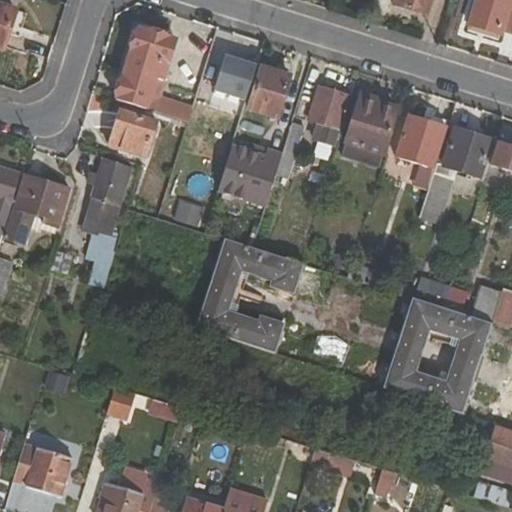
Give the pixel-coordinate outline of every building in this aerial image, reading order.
[(396,0),(395,5),(428,15),(432,0),(396,0)] [(511,0),(475,0),(468,25),(504,36),(505,31),(511,33),(511,0)] [(0,5),(0,50),(3,51),(17,11),(0,5)] [(116,100),(184,121),(189,107),(153,95),(157,81),(162,83),(175,40),(138,29),(116,100)] [(261,68),(248,109),(277,119),(290,77),(261,68)] [(316,125),(311,141),(333,148),(348,96),(319,87),(308,122),(316,125)] [(360,96),(343,152),(381,164),(398,108),(360,96)] [(146,158),(159,116),(121,104),(108,146),(146,158)] [(395,159),(435,171),(448,129),(409,117),(395,159)] [(304,127),(293,124),(282,157),(276,175),(288,179),(304,127)] [(511,137),(511,128),(502,126),(500,135),(511,137)] [(448,129),(435,171),(420,217),(440,223),(454,180),(448,178),(451,169),(479,178),(490,142),(448,129)] [(212,142),(231,148),(234,139),(215,134),(212,142)] [(511,147),(496,143),(489,165),(511,172),(511,147)] [(253,148),(251,155),(265,159),(267,152),(253,148)] [(282,157),(267,152),(265,159),(251,155),(231,149),(217,193),(250,204),(253,196),(268,201),(276,175),(282,157)] [(104,160),(83,229),(99,234),(111,237),(132,170),(104,160)] [(0,241),(20,173),(0,167),(0,241)] [(35,217),(44,220),(43,225),(57,229),(68,189),(24,175),(5,240),(25,246),(35,217)] [(361,233),(366,217),(355,213),(350,229),(361,233)] [(99,234),(96,246),(112,250),(116,239),(111,237),(99,234)] [(303,266),(301,265),(252,250),(224,241),(196,329),(274,354),(284,325),(260,316),(258,321),(229,312),(241,273),(271,282),(270,287),(294,295),(303,266)] [(343,241),(334,267),(349,272),(358,246),(343,241)] [(114,251),(112,250),(96,246),(90,244),(86,259),(94,261),(88,285),(104,289),(114,251)] [(0,295),(1,296),(13,264),(0,259),(0,295)] [(379,272),(353,264),(348,280),(375,289),(379,272)] [(418,290),(447,300),(452,284),(423,274),(418,290)] [(511,295),(503,293),(495,324),(509,328),(511,316),(511,295)] [(444,310),(411,300),(382,389),(463,415),(491,325),(444,310)] [(166,358),(152,401),(175,407),(179,395),(188,365),(166,358)] [(112,386),(103,412),(124,420),(134,394),(112,386)] [(179,395),(175,407),(182,410),(195,414),(198,401),(179,395)] [(201,413),(212,417),(216,404),(205,400),(201,413)] [(392,430),(405,434),(414,405),(401,401),(392,430)] [(423,417),(442,424),(446,411),(427,405),(423,417)] [(485,458),(494,429),(480,425),(471,454),(485,458)] [(494,429),(485,458),(484,462),(511,470),(511,430),(495,426),(494,429)] [(25,445),(13,483),(46,492),(47,488),(63,492),(73,460),(25,445)] [(303,446),(299,462),(311,466),(316,450),(303,446)] [(316,450),(311,466),(344,475),(348,460),(316,450)] [(344,475),(351,477),(355,462),(348,460),(344,475)] [(386,498),(394,473),(382,470),(374,494),(386,498)] [(98,511),(149,511),(154,498),(158,485),(145,481),(140,495),(106,485),(98,511)] [(511,491),(485,484),(480,499),(509,509),(511,498),(511,491)] [(47,488),(46,492),(61,497),(63,492),(47,488)] [(165,511),(168,502),(154,498),(149,511),(165,511)] [(223,511),(224,510),(186,498),(181,511),(223,511)]
